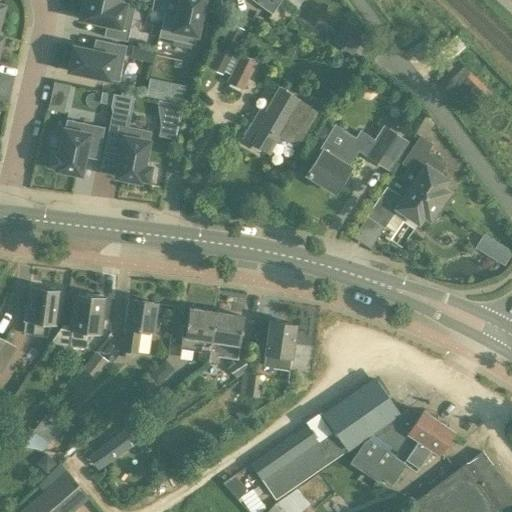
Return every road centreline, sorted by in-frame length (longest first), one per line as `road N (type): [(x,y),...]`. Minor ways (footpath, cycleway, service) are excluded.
road 1 (secondary): [(486,329),(298,259),(2,216)]
road 2 (residential): [(456,381),(374,342),(358,346),(323,391),(151,511)]
road 3 (unclassified): [(511,205),(357,0)]
road 4 (residential): [(2,216),(45,24),(42,0)]
